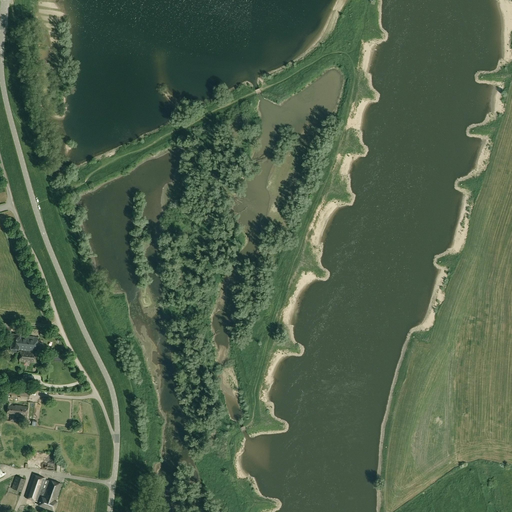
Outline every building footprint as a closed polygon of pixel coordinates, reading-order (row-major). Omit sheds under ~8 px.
[(20,342),(20,336),(20,335),(12,334),(11,349),(21,350),(21,343),(20,342)] [(38,337),(20,336),(20,342),(21,343),(21,350),(36,352),(38,337)] [(35,363),(36,353),(20,351),(19,361),(35,363)] [(10,387),(10,388),(10,394),(29,397),(30,389),(11,387),(10,387)] [(14,415),(26,417),(28,407),(15,405),(15,406),(8,405),(7,413),(14,414),(14,415)] [(39,496),(41,497),(38,506),(54,511),(57,502),(55,501),(61,484),(49,480),(48,481),(45,479),(33,474),(25,498),(38,502),(39,496)] [(26,480),(16,477),(12,488),(21,492),(26,480)]
